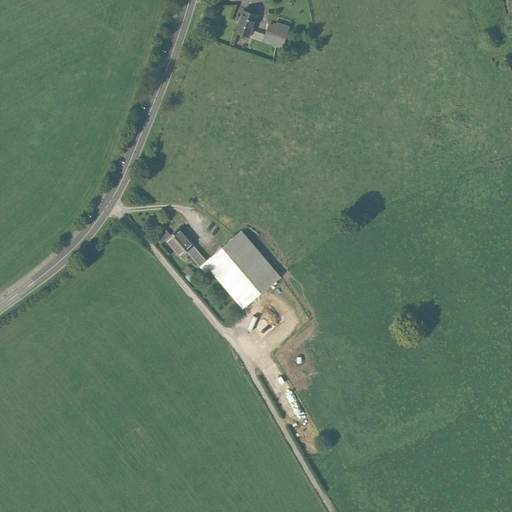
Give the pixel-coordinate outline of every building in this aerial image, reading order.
[(255,15),(242,11),(235,32),(249,36),(251,29),(255,15)] [(276,26),(269,24),(266,34),(263,41),(276,46),(282,47),(290,22),(279,18),(276,26)] [(251,29),(249,36),(263,41),(266,34),(251,29)] [(241,309),(281,274),(242,229),(206,260),(202,264),(241,309)] [(202,264),(206,260),(182,230),(173,237),(167,242),(180,257),(186,251),(199,266),(202,264)] [(167,242),(173,237),(168,231),(157,239),(162,246),(167,242)]
